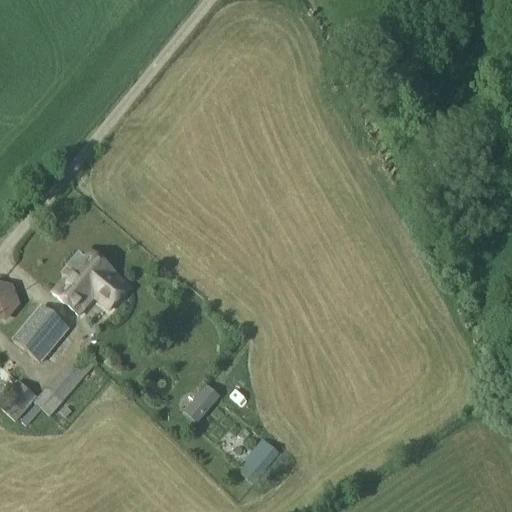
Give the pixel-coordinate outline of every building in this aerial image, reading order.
[(73,273),(53,297),(80,318),(93,303),(109,316),(131,288),(89,253),(84,260),(80,256),(69,270),(73,273)] [(0,284),(0,323),(7,324),(22,307),(13,287),(0,284)] [(40,310),(13,344),(41,368),(69,332),(40,310)] [(46,390),(34,407),(51,421),(96,367),(81,354),(48,392),(46,390)] [(18,383),(0,405),(0,409),(18,425),(38,400),(18,383)] [(204,386),(180,414),(198,428),(222,400),(204,386)] [(263,442),(237,474),(255,490),(282,457),(263,442)]
